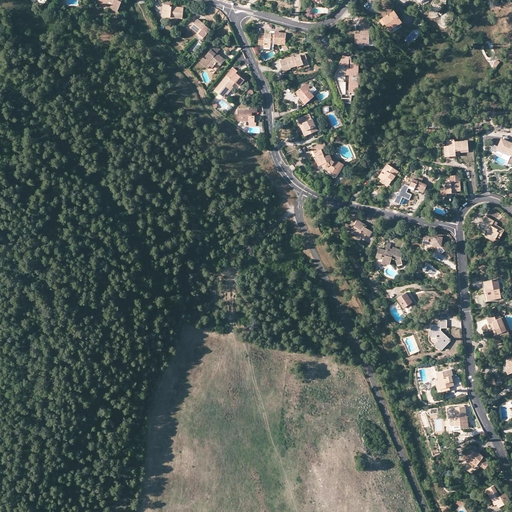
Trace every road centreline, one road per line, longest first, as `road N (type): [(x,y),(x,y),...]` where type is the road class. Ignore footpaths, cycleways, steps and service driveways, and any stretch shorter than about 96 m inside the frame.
road 1 (residential): [(458,229),(330,202),(294,183),(277,159),(263,85),(231,13)]
road 2 (residential): [(511,477),(473,393),(458,229)]
road 3 (residential): [(231,13),(313,26),(351,0)]
